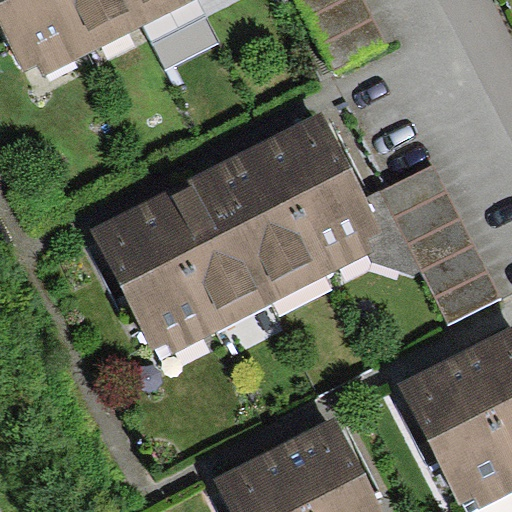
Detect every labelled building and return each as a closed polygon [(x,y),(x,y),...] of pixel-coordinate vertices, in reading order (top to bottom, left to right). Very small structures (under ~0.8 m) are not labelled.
[(0,0),(0,37),(24,87),(135,33),(119,0),(0,0)] [(119,0),(135,33),(203,0),(119,0)] [(289,0),(329,76),(380,50),(354,0),(289,0)] [(211,194),(268,311),(377,259),(320,141),(211,194)] [(443,327),(492,302),(427,174),(377,199),(443,327)] [(268,311),(211,194),(98,248),(156,366),(268,311)] [(402,411),(455,511),(480,511),(511,495),(511,355),(511,354),(402,411)] [(362,511),(330,449),(219,505),(221,511),(362,511)]
